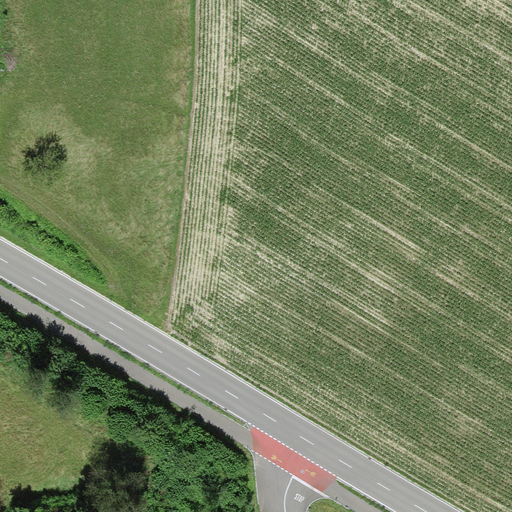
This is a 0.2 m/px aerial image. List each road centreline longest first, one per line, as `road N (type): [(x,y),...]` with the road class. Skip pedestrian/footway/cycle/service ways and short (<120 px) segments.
road 1 (tertiary): [(0,263),(312,442)]
road 2 (tertiary): [(312,442),(434,511)]
